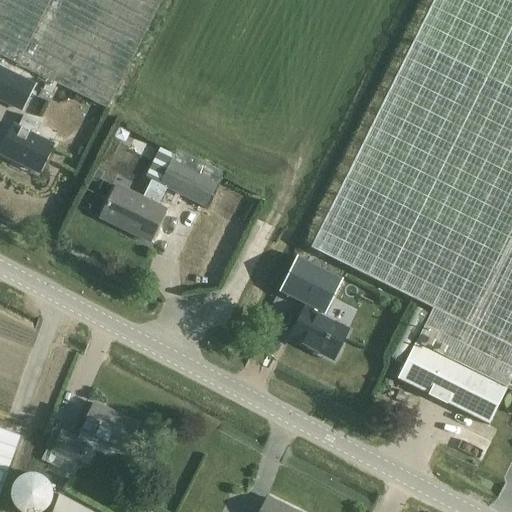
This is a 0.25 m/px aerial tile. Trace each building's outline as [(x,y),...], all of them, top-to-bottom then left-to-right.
[(107,110),(162,0),(0,0),(0,98),(23,110),(31,94),(47,103),(51,96),(57,85),(107,110)] [(397,380),(487,425),(511,376),(511,0),(434,0),(311,249),(433,311),(397,380)] [(1,154),(39,174),(53,146),(34,137),(41,125),(24,116),(17,128),(14,127),(1,154)] [(101,218),(150,242),(166,211),(158,207),(168,189),(207,208),(224,174),(176,151),(160,185),(151,180),(142,199),(117,186),(101,218)] [(307,306),(290,338),(334,359),(347,332),(333,325),(336,321),(324,315),(342,279),(299,257),(280,294),(307,306)] [(50,452),(77,466),(87,445),(94,449),(99,440),(125,453),(138,426),(94,404),(81,431),(77,437),(62,430),(50,452)] [(0,428),(0,491),(20,436),(0,428)] [(43,511),(46,477),(11,474),(8,511),(19,511),(43,511)] [(293,511),(267,499),(260,511),(293,511)]
